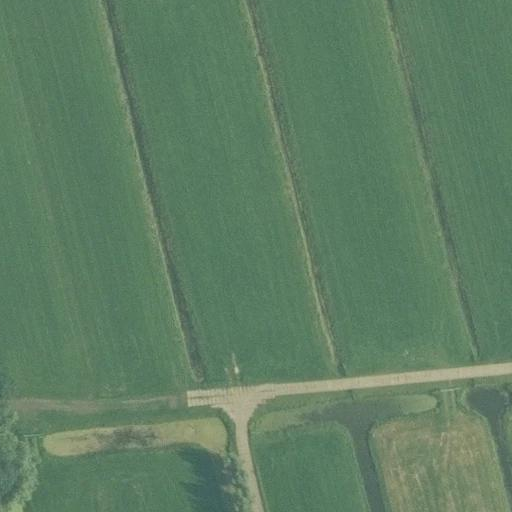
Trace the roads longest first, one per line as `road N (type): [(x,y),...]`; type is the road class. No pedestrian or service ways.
road 1 (track): [(511,373),(269,392),(244,402),(258,511)]
road 2 (track): [(0,403),(244,402)]
